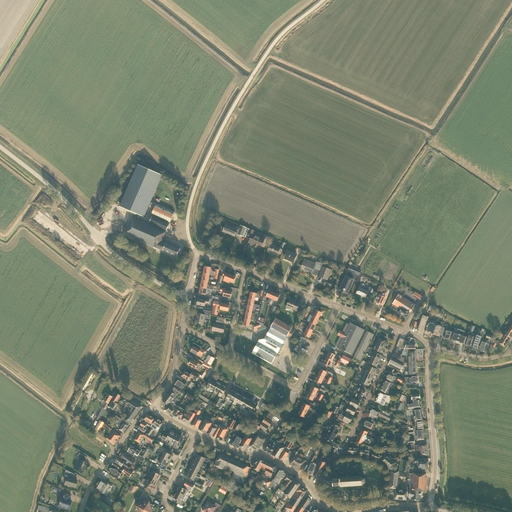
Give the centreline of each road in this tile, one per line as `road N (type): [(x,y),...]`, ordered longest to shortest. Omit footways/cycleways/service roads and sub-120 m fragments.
road 1 (unclassified): [(197,255),(189,205),(210,150),(273,43),(323,0)]
road 2 (tertiary): [(181,295),(110,251),(0,147)]
road 3 (tertiary): [(431,506),(429,351)]
road 4 (residential): [(339,458),(400,329)]
road 5 (unclassified): [(81,511),(93,478),(151,407)]
road 6 (unclassified): [(308,484),(274,460),(197,433)]
